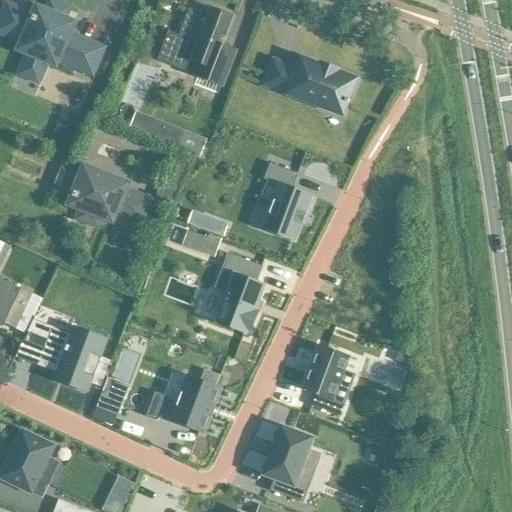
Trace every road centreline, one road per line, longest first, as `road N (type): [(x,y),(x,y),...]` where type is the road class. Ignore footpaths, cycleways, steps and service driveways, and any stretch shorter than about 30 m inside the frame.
road 1 (residential): [(0,393),(183,477),(213,478),(371,161)]
road 2 (secondary): [(456,0),(511,386)]
road 3 (secondary): [(511,153),(487,0)]
road 4 (residential): [(421,57),(404,39),(306,0)]
